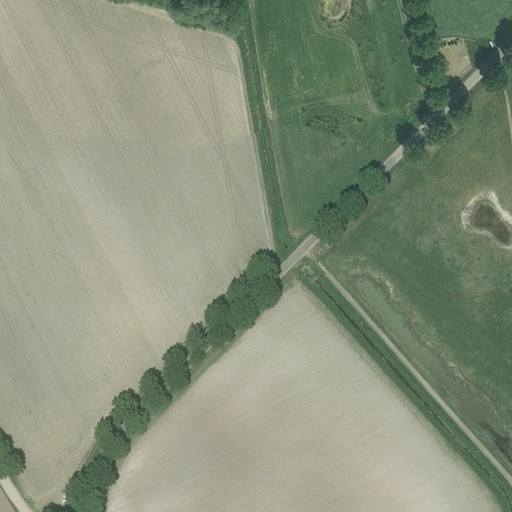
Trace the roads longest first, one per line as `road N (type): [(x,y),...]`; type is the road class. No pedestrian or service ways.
road 1 (unclassified): [(76,511),(108,439),(511,40)]
road 2 (track): [(438,117),(411,0)]
